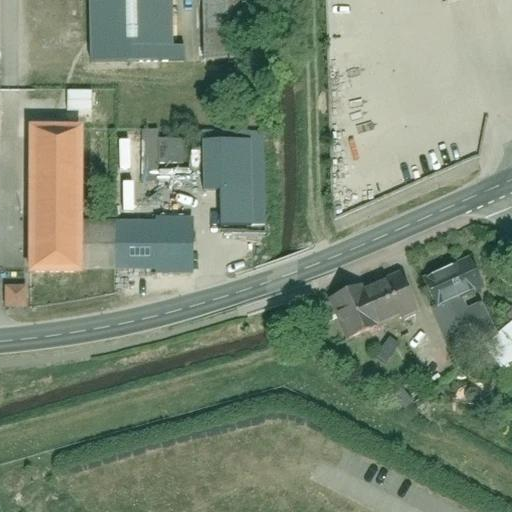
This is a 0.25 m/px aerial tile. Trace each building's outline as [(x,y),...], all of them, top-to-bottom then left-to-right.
[(167,0),(83,0),(84,70),(181,68),(181,54),(168,54),(167,0)] [(80,130),(27,131),(28,275),(81,275),(81,225),(80,130)] [(158,141),(158,131),(139,131),(139,178),(177,178),(177,141),(158,141)] [(203,192),(220,192),(220,228),(263,227),(261,134),(219,135),(219,143),(202,144),(203,192)] [(114,225),(114,275),(192,274),(191,224),(114,225)] [(81,225),(81,275),(114,275),(114,225),(81,225)] [(476,327),(487,322),(480,305),(465,311),(460,299),(481,289),(481,287),(487,285),(481,272),(474,275),(469,263),(424,283),(436,308),(431,310),(448,347),(479,334),(476,327)] [(347,341),(415,312),(400,276),(360,293),(359,289),(330,301),(347,341)] [(0,308),(19,308),(20,287),(0,287),(0,308)] [(511,322),(479,341),(497,374),(511,366),(511,322)]
